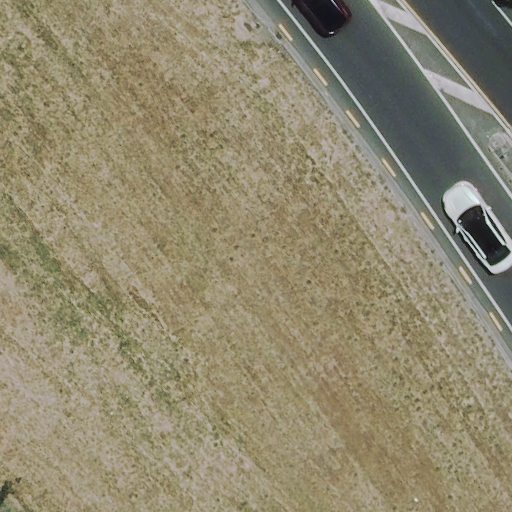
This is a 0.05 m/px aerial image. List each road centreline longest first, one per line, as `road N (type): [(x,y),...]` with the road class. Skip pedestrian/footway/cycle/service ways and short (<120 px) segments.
road 1 (trunk): [(511,275),(444,163),(388,0)]
road 2 (trunk): [(392,0),(511,113)]
